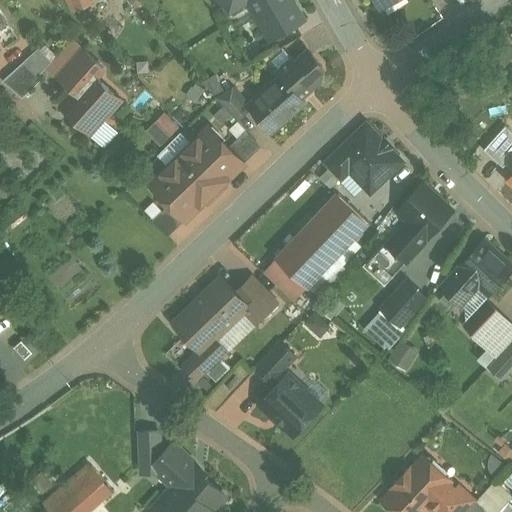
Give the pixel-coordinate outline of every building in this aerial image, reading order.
[(70,0),(75,9),(94,0),(70,0)] [(225,0),(231,10),(248,0),(266,0),(272,9),(260,16),(273,39),(305,20),(293,0),(225,0)] [(0,8),(0,37),(6,46),(19,37),(8,21),(0,8)] [(105,68),(83,48),(58,75),(77,91),(63,106),(83,123),(109,122),(109,115),(122,100),(97,77),(105,68)] [(309,50),(297,62),(294,58),(280,71),(283,75),(284,75),(303,97),(321,80),(324,67),(309,50)] [(25,63),(5,81),(24,96),(41,80),(25,63)] [(283,75),(250,105),(273,132),(307,102),(303,97),(284,75),(283,75)] [(248,110),(231,89),(217,97),(238,119),(248,110)] [(148,90),(130,105),(139,116),(157,102),(148,90)] [(167,116),(152,130),(165,143),(179,128),(167,116)] [(239,121),(231,129),(239,138),(248,130),(239,121)] [(365,122),(337,148),(353,165),(369,182),(370,183),(398,156),(365,122)] [(211,127),(182,155),(217,193),(226,184),(227,181),(246,163),(230,147),(211,127)] [(248,130),(230,147),(245,163),(263,146),(248,130)] [(337,148),(337,149),(327,159),(342,175),(353,165),(337,148)] [(217,193),(182,155),(152,184),(171,204),(186,219),(186,220),(206,201),(208,201),(217,193)] [(342,175),(310,205),(320,215),(278,259),(308,287),(370,221),(349,202),(369,182),(353,165),(342,175)] [(455,211),(424,182),(399,210),(415,225),(429,238),(430,239),(455,211)] [(155,201),(146,210),(155,218),(163,210),(155,201)] [(171,204),(154,220),(169,236),(186,219),(171,204)] [(405,228),(390,244),(408,261),(429,238),(415,225),(409,232),(405,228)] [(511,271),(511,264),(486,240),(461,267),(464,269),(480,284),(491,294),(511,271)] [(398,272),(377,253),(365,266),(386,285),(398,272)] [(464,269),(461,272),(460,271),(445,287),(462,303),(480,284),(464,269)] [(223,277),(175,322),(202,350),(203,351),(217,338),(245,311),(250,306),(237,292),(223,277)] [(253,277),(237,292),(250,306),(245,311),(257,323),(278,303),(253,277)] [(408,281),(384,308),(402,324),(426,298),(408,281)] [(334,296),(322,310),(332,319),(345,305),(334,296)] [(488,301),(466,324),(483,340),(504,317),(488,301)] [(401,330),(383,314),(369,329),(387,345),(401,330)] [(217,338),(203,351),(202,350),(185,365),(198,378),(228,349),(217,338)] [(406,340),(393,359),(409,369),(422,351),(406,340)] [(283,342),(258,368),(277,387),(288,375),(283,370),(297,356),(283,342)] [(277,387),(260,405),(272,416),(275,416),(295,434),(322,405),(289,374),(288,375),(277,387)] [(237,376),(227,386),(231,390),(240,380),(237,376)] [(161,430),(142,431),(143,473),(152,472),(156,468),(153,465),(165,452),(161,448),(161,430)] [(205,472),(174,443),(165,452),(153,465),(156,468),(175,485),(155,507),(160,511),(210,511),(226,495),(203,474),(205,472)] [(448,483),(424,460),(427,457),(426,456),(413,469),(412,468),(394,487),(395,489),(385,500),(397,511),(422,511),(429,505),(436,511),(456,490),(449,484),(452,481),(451,480),(448,483)] [(93,465),(47,505),(52,511),(89,511),(114,491),(106,481),(106,480),(93,465)] [(50,486),(41,474),(34,480),(44,491),(50,486)] [(436,511),(466,511),(476,501),(461,486),(456,490),(436,511)] [(466,511),(489,511),(477,500),(466,511)]
